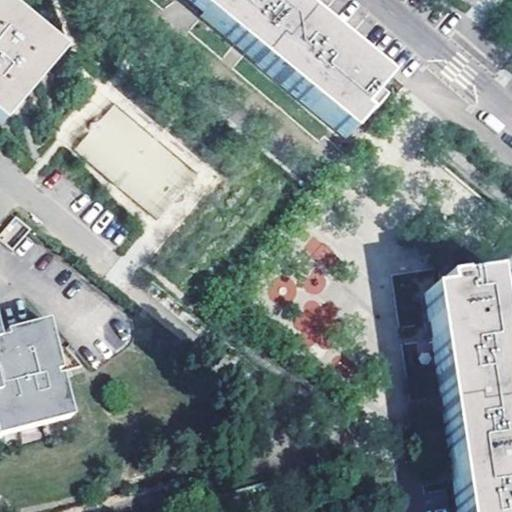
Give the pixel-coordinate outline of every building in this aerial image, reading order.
[(180,0),(347,143),(371,115),(365,110),(384,88),(374,79),(291,8),(281,0),(180,0)] [(0,4),(0,124),(1,125),(59,55),(0,4)] [(72,150),(157,221),(197,174),(112,103),(72,150)] [(0,239),(12,250),(30,228),(15,216),(0,233),(0,239)] [(490,280),(425,290),(458,511),(511,511),(511,432),(506,391),(499,345),(490,280)] [(0,430),(66,413),(43,321),(0,332),(0,430)]
